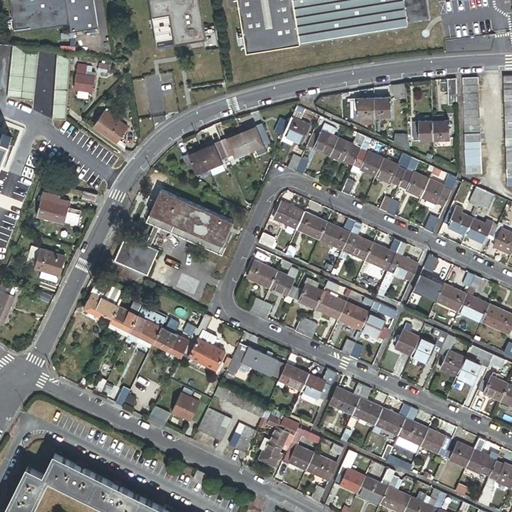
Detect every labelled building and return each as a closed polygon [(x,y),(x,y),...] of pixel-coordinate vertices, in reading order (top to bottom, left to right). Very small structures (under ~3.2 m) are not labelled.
[(99,28),(94,0),(9,0),(15,33),(70,24),(72,33),(99,28)] [(200,0),(151,0),(157,46),(206,37),(200,0)] [(301,45),(293,0),(238,0),(247,54),(301,45)] [(293,0),(301,45),(408,27),(408,23),(430,20),(426,0),(293,0)] [(40,50),(13,47),(8,99),(35,101),(40,50)] [(67,119),(71,55),(57,54),(53,120),(67,121),(67,119)] [(111,65),(95,63),(95,66),(99,67),(98,72),(107,73),(107,70),(111,70),(111,65)] [(75,90),(79,90),(87,91),(93,92),(96,74),(86,72),(87,66),(78,65),(77,74),(75,90)] [(511,85),(511,78),(501,79),(502,86),(511,85)] [(477,80),(461,81),(461,88),(477,88),(477,80)] [(454,81),(446,82),(447,108),(455,107),(454,81)] [(511,94),(511,85),(502,86),(502,95),(511,94)] [(402,86),(390,88),(392,97),(394,101),(404,100),(402,86)] [(477,88),(461,88),(462,97),(478,96),(477,88)] [(511,102),(511,94),(502,95),(503,103),(511,102)] [(478,96),(462,97),(462,105),(478,104),(478,96)] [(389,99),(373,100),(373,119),(390,118),(389,99)] [(373,100),(347,101),(348,120),(373,119),(373,100)] [(511,110),(511,102),(503,103),(503,111),(511,110)] [(478,104),(462,105),(462,113),(478,112),(478,104)] [(293,120),(292,119),(289,125),(284,138),(295,143),(303,146),(311,128),(301,123),(306,112),(299,109),(298,109),(293,120)] [(511,118),(511,110),(503,111),(504,119),(511,118)] [(129,129),(105,112),(93,129),(117,146),(129,129)] [(478,112),(462,113),(463,121),(479,120),(478,112)] [(431,118),(431,122),(432,141),(448,140),(447,121),(441,122),(441,118),(431,118)] [(479,120),(463,121),(463,129),(479,128),(479,120)] [(284,138),(289,125),(281,121),(275,134),(284,138)] [(432,141),(431,122),(411,123),(412,142),(432,141)] [(241,133),(249,154),(264,148),(263,144),(269,142),(262,125),(241,133)] [(313,151),(329,158),(337,140),(333,138),(336,132),(325,127),(319,138),(316,137),(314,140),(317,141),(313,151)] [(479,128),(463,129),(464,136),(479,136),(479,128)] [(234,160),(249,154),(241,133),(219,142),(226,159),(232,157),(234,160)] [(0,162),(2,164),(11,138),(3,135),(2,138),(0,137),(0,162)] [(360,152),(365,139),(357,136),(352,147),(337,140),(329,158),(345,165),(345,163),(353,167),(360,152)] [(408,151),(407,136),(392,138),(393,145),(408,151)] [(479,136),(464,136),(464,145),(480,144),(479,136)] [(295,143),(284,138),(281,143),(292,148),(295,143)] [(365,139),(360,152),(365,155),(371,142),(365,139)] [(226,159),(219,142),(199,150),(208,171),(221,166),(221,165),(220,162),(226,159)] [(480,144),(464,145),(464,153),(480,152),(480,144)] [(195,176),(208,171),(199,150),(180,158),(187,175),(194,173),(195,176)] [(375,179),(383,160),(368,153),(367,155),(365,155),(360,152),(353,167),(360,170),(359,172),(375,179)] [(480,152),(464,153),(465,161),(481,160),(480,152)] [(405,172),(411,160),(403,156),(398,167),(399,167),(398,169),(405,172)] [(293,158),(288,170),(295,173),(301,161),(293,158)] [(398,167),(383,160),(375,179),(391,186),(392,184),(398,187),(405,172),(398,169),(399,167),(398,167)] [(418,163),(411,160),(405,172),(412,175),(413,174),(418,163)] [(481,160),(465,161),(465,169),(481,168),(481,160)] [(301,161),(295,173),(303,177),(309,164),(301,161)] [(221,166),(208,171),(211,178),(224,173),(221,166)] [(481,168),(465,169),(466,177),(481,176),(481,168)] [(420,199),(429,181),(413,174),(412,175),(405,172),(398,187),(405,190),(405,192),(420,199)] [(443,187),(429,181),(420,199),(436,206),(437,204),(444,207),(456,180),(448,176),(443,187)] [(485,193),(476,189),(469,205),(478,209),(479,207),(485,193)] [(95,204),(97,195),(85,192),(83,201),(95,204)] [(177,239),(192,206),(160,192),(154,205),(157,207),(154,214),(151,212),(145,225),(153,229),(145,248),(124,239),(113,264),(147,279),(158,254),(150,250),(159,231),(177,239)] [(65,224),(70,202),(59,199),(60,197),(43,193),(37,217),(65,224)] [(485,193),(479,207),(488,211),(494,197),(485,193)] [(384,198),(379,211),(386,214),(392,201),(384,198)] [(399,205),(392,201),(386,214),(393,218),(399,205)] [(297,231),(304,213),(282,203),(274,220),(297,231)] [(233,225),(192,206),(177,239),(219,258),(222,249),(226,251),(232,237),(228,236),(233,225)] [(447,228),(466,236),(473,220),(461,214),(462,210),(456,208),(453,214),(449,212),(444,222),(449,224),(447,228)] [(327,224),(304,213),(297,231),(319,241),(327,224)] [(423,231),(431,235),(438,221),(429,217),(423,231)] [(496,229),(497,227),(487,222),(485,225),(473,220),(466,236),(484,244),(486,241),(487,237),(492,239),(496,229)] [(327,224),(319,241),(342,251),(355,223),(348,221),(343,231),(327,224)] [(355,223),(342,251),(349,254),(365,262),(373,244),(356,237),(361,226),(355,223)] [(511,235),(496,229),(492,239),(496,241),(495,245),(493,249),(511,257),(511,255),(511,235)] [(274,241),(262,236),(258,245),(270,250),(274,241)] [(373,244),(365,262),(387,272),(395,255),(400,244),(393,241),(389,252),(373,244)] [(395,255),(387,272),(394,275),(410,282),(418,265),(402,258),(407,247),(400,244),(395,255)] [(66,256),(31,246),(26,264),(35,266),(34,269),(41,271),(58,276),(60,277),(66,256)] [(296,250),(289,247),(285,257),(292,260),(296,250)] [(349,254),(342,251),(339,259),(345,262),(349,254)] [(437,261),(429,257),(423,269),(432,273),(437,261)] [(293,267),(282,262),(280,268),(290,273),(287,278),(277,274),(269,291),(287,298),(285,303),(290,306),(292,301),(297,290),(292,288),(298,273),(291,270),(293,267)] [(247,280),(269,291),(277,274),(254,264),(247,280)] [(437,275),(432,273),(423,269),(421,274),(435,280),(437,275)] [(58,276),(41,271),(39,278),(56,283),(58,276)] [(394,275),(387,272),(380,289),(386,292),(394,275)] [(436,302),(444,285),(435,280),(421,274),(413,291),(436,302)] [(474,278),(467,274),(462,286),(469,290),(474,278)] [(482,322),(489,305),(472,297),(474,292),(476,293),(482,281),(474,278),(469,290),(466,295),(459,312),(482,322)] [(118,306),(124,294),(97,280),(85,305),(89,308),(88,311),(110,322),(118,306)] [(303,293),(297,290),(292,301),(315,311),(322,294),(316,292),(319,286),(308,281),(303,293)] [(12,287),(3,283),(0,289),(0,322),(3,324),(15,297),(9,294),(12,287)] [(337,287),(328,283),(325,289),(334,293),(337,287)] [(466,295),(444,285),(436,302),(459,312),(466,295)] [(386,292),(380,289),(376,298),(382,301),(386,292)] [(51,297),(40,292),(37,299),(48,304),(51,297)] [(137,316),(143,304),(124,294),(118,306),(137,316)] [(329,297),(322,294),(315,311),(338,322),(345,305),(336,300),(337,298),(330,295),(329,297)] [(255,300),(249,312),(258,316),(264,304),(255,300)] [(371,309),(373,304),(365,300),(362,305),(371,309)] [(272,308),(264,304),(258,316),(266,320),(272,308)] [(380,306),(373,304),(371,309),(377,312),(378,310),(380,306)] [(368,315),(345,305),(338,322),(360,332),(368,315)] [(511,315),(489,305),(482,322),(509,335),(511,328),(511,315)] [(128,332),(137,316),(118,306),(110,322),(128,332)] [(396,314),(380,306),(378,310),(395,318),(396,314)] [(213,348),(218,339),(205,333),(212,319),(204,315),(196,330),(194,329),(181,355),(214,371),(223,353),(213,348)] [(368,315),(360,332),(383,342),(388,332),(383,329),(386,323),(368,315)] [(152,344),(160,328),(137,316),(128,332),(152,344)] [(301,318),(295,333),(303,337),(309,323),(310,322),(301,318)] [(128,332),(110,322),(107,328),(126,337),(128,332)] [(318,327),(309,323),(303,337),(311,340),(318,327)] [(189,337),(194,329),(185,324),(181,333),(189,337)] [(411,357),(420,339),(410,335),(413,329),(407,326),(396,350),(411,357)] [(186,342),(160,328),(152,344),(178,358),(186,342)] [(435,347),(420,339),(411,357),(427,365),(433,353),(439,356),(448,337),(435,331),(431,339),(438,342),(435,347)] [(455,340),(448,337),(439,356),(443,358),(442,360),(443,363),(444,364),(441,371),(457,378),(465,360),(450,353),(455,340)] [(347,342),(341,354),(349,357),(354,345),(347,342)] [(249,349),(238,344),(231,360),(242,365),(249,349)] [(363,349),(354,345),(349,357),(358,361),(363,349)] [(511,347),(506,345),(502,354),(511,359),(511,347)] [(474,364),(465,360),(457,378),(473,385),(481,367),(488,370),(490,365),(493,358),(470,347),(468,353),(477,358),(474,364)] [(264,356),(249,349),(242,365),(250,369),(270,378),(271,377),(277,363),(278,362),(269,358),(272,353),(266,351),(264,356)] [(505,363),(493,358),(490,365),(502,370),(505,363)] [(242,365),(231,360),(226,370),(236,375),(237,372),(244,375),(247,374),(250,369),(242,365)] [(271,377),(277,379),(283,366),(277,363),(271,377)] [(291,369),(285,366),(282,374),(287,377),(291,369)] [(282,374),(276,387),(282,390),(284,385),(301,392),(308,376),(291,369),(287,377),(282,374)] [(308,376),(301,392),(324,402),(336,375),(327,371),(321,382),(308,376)] [(482,382),(477,393),(501,403),(508,386),(498,381),(499,379),(492,376),(488,385),(482,382)] [(97,378),(91,390),(97,393),(103,381),(97,378)] [(213,397),(218,384),(210,380),(202,396),(211,400),(213,397)] [(267,406),(218,384),(213,397),(261,419),(264,413),(267,406)] [(364,388),(358,385),(352,396),(336,389),(328,406),(352,416),(364,388)] [(511,387),(508,386),(501,403),(511,408),(511,387)] [(364,388),(352,416),(375,427),(382,410),(366,402),(371,391),(364,388)] [(120,391),(113,403),(120,407),(127,394),(120,391)] [(180,394),(171,413),(189,421),(198,403),(180,394)] [(382,410),(375,427),(397,437),(410,408),(403,405),(398,416),(382,410)] [(410,408),(397,437),(420,447),(427,430),(412,423),(417,411),(410,408)] [(230,420),(206,409),(196,431),(220,442),(230,420)] [(269,416),(264,413),(261,419),(258,428),(262,430),(269,416)] [(297,428),(270,416),(265,426),(274,430),(275,428),(286,434),(279,449),(286,452),(297,428)] [(229,445),(246,453),(256,431),(239,423),(229,445)] [(286,434),(275,428),(274,430),(268,441),(264,451),(262,450),(262,451),(258,459),(274,466),(279,457),(280,458),(282,454),(278,452),(279,449),(286,434)] [(303,431),(297,428),(286,452),(283,460),(295,466),(299,468),(306,471),(313,453),(297,446),(301,437),(303,431)] [(352,432),(346,429),(341,441),(346,443),(352,432)] [(427,430),(420,447),(442,457),(446,449),(450,440),(427,430)] [(318,444),(320,439),(303,431),(301,437),(318,444)] [(268,441),(263,439),(258,449),(262,451),(262,450),(264,451),(268,441)] [(485,442),(478,439),(473,450),(465,470),(479,476),(480,474),(488,478),(495,463),(487,459),(488,457),(480,454),(485,442)] [(446,449),(442,457),(446,459),(449,460),(447,462),(465,470),(473,450),(456,443),(451,452),(446,449)] [(343,448),(333,444),(329,452),(339,457),(343,448)] [(386,461),(392,448),(386,445),(381,459),(386,461)] [(357,494),(365,476),(349,469),(355,454),(348,451),(334,484),(357,494)] [(313,453),(306,471),(328,481),(336,464),(313,453)] [(44,475),(48,476),(118,511),(169,511),(54,454),(44,475)] [(503,466),(495,463),(488,478),(477,503),(487,507),(493,492),(492,491),(495,484),(511,491),(511,487),(511,467),(504,464),(503,466)] [(30,511),(48,476),(44,475),(27,467),(4,511),(30,511)] [(381,484),(365,476),(357,494),(380,505),(393,477),(395,472),(388,469),(381,484)] [(205,475),(196,471),(192,480),(201,484),(205,475)] [(396,511),(403,511),(410,497),(395,490),(399,480),(393,477),(380,505),(396,511)] [(317,487),(310,500),(317,504),(324,491),(317,487)] [(416,500),(410,497),(403,511),(431,511),(440,493),(434,490),(431,499),(428,505),(423,503),(426,497),(419,493),(416,500)] [(443,511),(439,510),(446,495),(440,493),(431,511),(443,511)] [(459,511),(461,511),(466,511),(469,506),(463,503),(459,511)]
